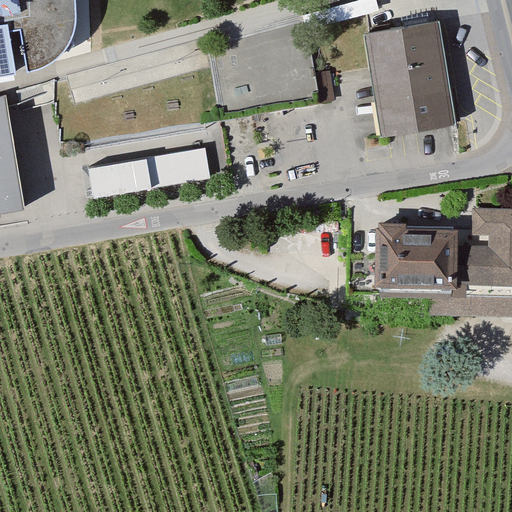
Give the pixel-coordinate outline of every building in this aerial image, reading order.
[(0,80),(16,78),(11,37),(21,34),(29,75),(44,72),(56,65),(67,53),(73,42),(76,29),(77,19),(75,0),(0,0),(0,1),(0,80)] [(440,23),(364,36),(382,141),(458,129),(440,23)] [(6,99),(0,101),(0,217),(24,213),(6,99)] [(89,159),(92,191),(213,179),(210,147),(89,159)] [(485,247),(449,245),(448,282),(511,285),(511,209),(467,207),(465,233),(486,234),(485,247)] [(449,245),(449,226),(368,225),(368,211),(335,211),(335,289),(448,290),(448,282),(449,245)]
